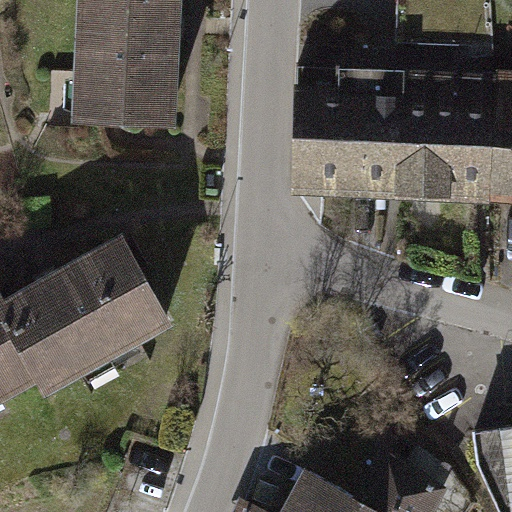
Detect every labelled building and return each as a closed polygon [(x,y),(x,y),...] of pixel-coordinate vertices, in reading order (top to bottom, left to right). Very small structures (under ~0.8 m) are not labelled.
[(79,0),(72,115),(176,125),(185,0),(79,0)] [(407,60),(340,56),(339,77),(297,74),(290,184),(399,190),(407,60)] [(498,65),(407,60),(399,190),(490,196),(498,65)] [(511,61),(498,61),(498,65),(490,196),(511,197),(511,61)] [(122,222),(0,286),(0,306),(45,388),(178,319),(122,222)] [(0,410),(45,388),(0,306),(0,410)] [(306,472),(287,511),(440,511),(454,487),(383,441),(356,493),(306,472)] [(267,511),(242,501),(237,511),(267,511)]
